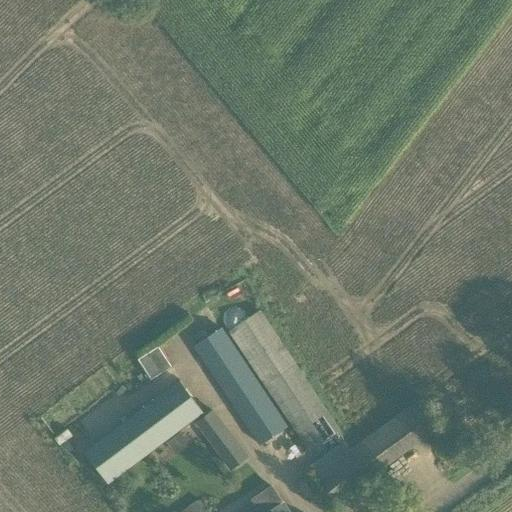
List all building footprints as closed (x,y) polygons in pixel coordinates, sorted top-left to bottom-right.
[(308,453),(340,432),(261,313),(229,334),(308,453)] [(193,347),(259,448),(287,429),(221,329),(193,347)] [(143,359),(153,377),(171,368),(161,349),(143,359)] [(179,380),(84,452),(108,484),(204,412),(179,380)] [(198,423),(235,466),(249,454),(212,412),(198,423)] [(330,506),(370,477),(344,442),(305,470),(317,486),(316,486),(330,506)] [(288,511),(271,485),(250,499),(256,510),(252,511),(288,511)] [(205,511),(198,501),(182,511),(205,511)]
